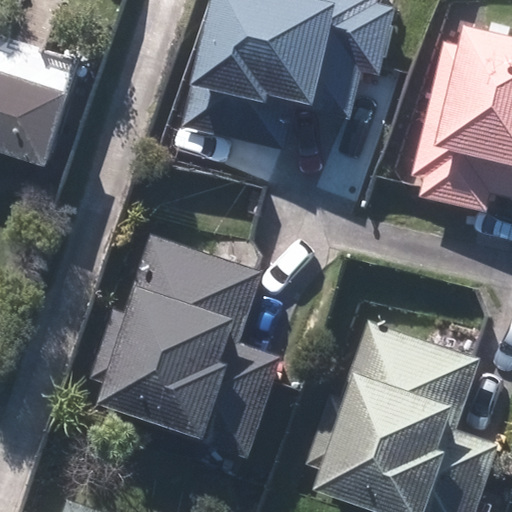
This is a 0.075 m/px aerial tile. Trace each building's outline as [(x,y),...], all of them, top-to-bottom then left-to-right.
[(217,0),(187,130),(289,154),(300,108),(352,120),(363,73),(379,76),(394,12),(379,9),(381,0),(217,0)] [(450,45),(417,177),(428,180),(424,193),(488,209),(492,196),(511,201),(511,41),(468,30),(463,48),(450,45)] [(0,151),(48,166),(69,100),(0,78),(0,151)] [(110,386),(103,408),(246,458),(281,361),(239,346),(263,277),(155,239),(128,315),(117,311),(92,380),(110,386)] [(326,472),(318,495),(367,511),(476,511),(498,449),(456,435),(481,362),(373,325),(346,403),(336,400),(312,468),(326,472)] [(100,511),(72,502),(68,511),(100,511)]
